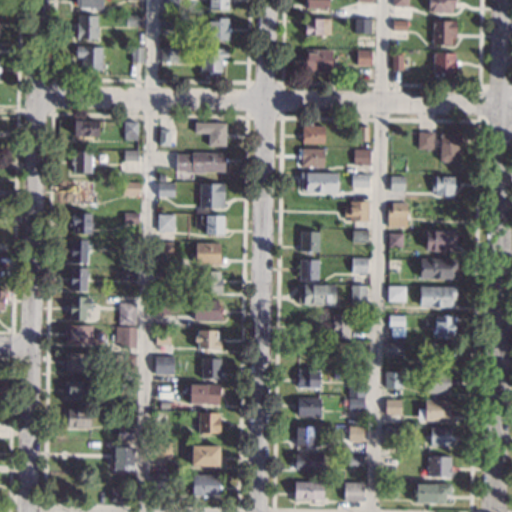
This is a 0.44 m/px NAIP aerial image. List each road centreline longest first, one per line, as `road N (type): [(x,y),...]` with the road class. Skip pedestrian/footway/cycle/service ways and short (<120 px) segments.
road 1 (residential): [(40,0),(27,511)]
road 2 (residential): [(490,511),(502,0)]
road 3 (residential): [(258,511),(267,0)]
road 4 (residential): [(511,103),(39,101)]
